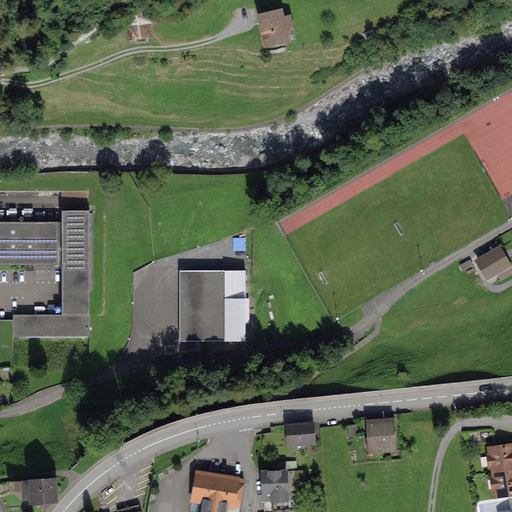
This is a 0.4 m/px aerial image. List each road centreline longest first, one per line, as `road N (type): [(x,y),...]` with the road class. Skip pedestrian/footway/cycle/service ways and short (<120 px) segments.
road 1 (primary): [(235,420),(511,389)]
road 2 (track): [(0,80),(33,84),(128,51),(176,48),(241,29)]
road 3 (primary): [(63,511),(130,455),(235,420)]
road 4 (track): [(125,0),(42,65),(0,74)]
road 5 (residential): [(511,418),(453,431),(440,455),(431,511)]
road 6 (residential): [(0,414),(127,374)]
